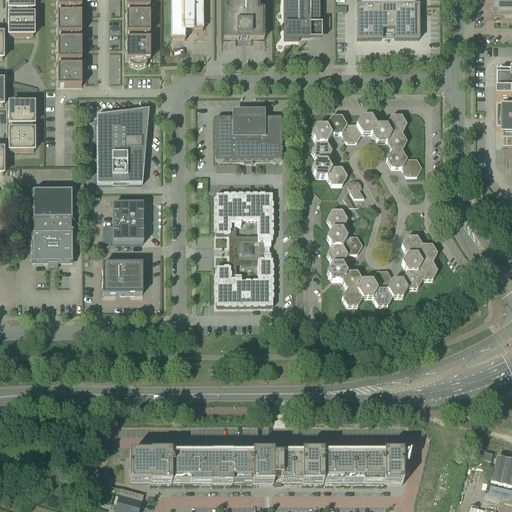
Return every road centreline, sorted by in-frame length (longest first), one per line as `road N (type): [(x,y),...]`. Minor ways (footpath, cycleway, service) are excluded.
road 1 (unclassified): [(0,334),(179,333),(184,87),(457,81)]
road 2 (residential): [(421,443),(113,442)]
road 3 (secondary): [(0,399),(263,395)]
road 4 (secondary): [(511,331),(425,370),(263,395)]
road 5 (secondary): [(263,395),(352,400),(428,393),(511,362)]
road 6 (residential): [(162,501),(407,503)]
road 7 (unknown): [(179,203),(103,204),(96,226),(102,260)]
road 8 (unclassified): [(458,188),(456,224),(511,302)]
